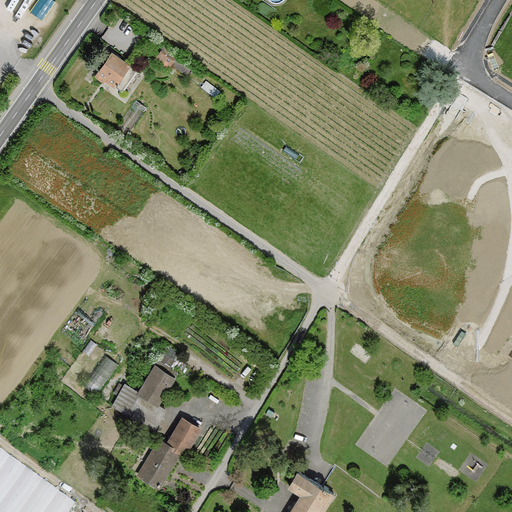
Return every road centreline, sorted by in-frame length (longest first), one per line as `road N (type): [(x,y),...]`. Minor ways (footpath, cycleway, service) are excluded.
road 1 (unclassified): [(34,87),(327,292)]
road 2 (track): [(327,292),(461,67)]
road 3 (unclassified): [(195,511),(327,292)]
road 4 (track): [(327,292),(455,380)]
road 5 (unclassified): [(511,99),(461,67),(500,0)]
